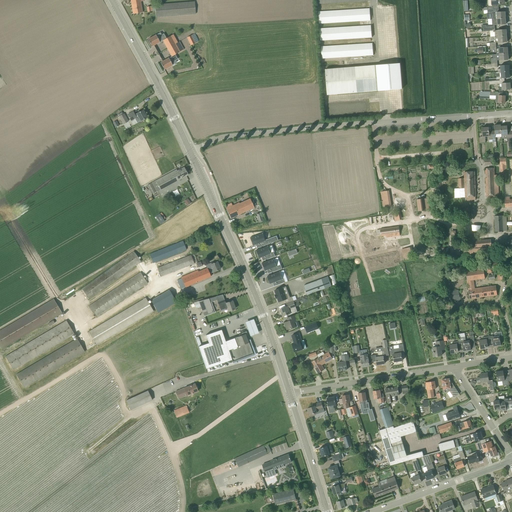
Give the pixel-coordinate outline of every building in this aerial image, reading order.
[(130,0),(133,14),(138,13),(142,12),(140,1),(144,1),(143,0),(130,0)] [(487,6),(487,10),(498,9),(498,4),(504,4),(503,0),(490,0),(491,4),(492,4),(493,6),(487,6)] [(155,4),(155,7),(155,11),(156,17),(195,14),(194,1),(155,4)] [(370,8),(318,11),(319,24),(371,20),(370,8)] [(492,13),(493,18),(493,19),(505,18),(505,11),(499,12),(498,9),(487,10),(487,13),(492,13)] [(371,25),(319,28),(320,41),(372,37),(371,25)] [(491,37),(495,36),(506,36),(506,29),(498,30),(495,30),(495,27),(486,28),(483,28),(483,32),(490,31),(491,37)] [(191,35),(187,38),(191,45),(195,43),(198,42),(194,34),(191,35)] [(163,40),(167,49),(175,44),(173,40),(175,39),(173,36),(171,37),(170,36),(166,38),(164,35),(162,36),(161,36),(157,38),(156,35),(148,39),(152,46),(163,40)] [(507,42),(506,36),(495,36),(495,41),(494,41),(494,42),(490,43),(490,46),(496,45),(496,43),(499,43),(507,42)] [(179,42),(175,44),(167,49),(172,56),(160,62),(164,69),(172,65),(171,62),(175,60),(174,59),(177,58),(175,54),(179,52),(184,50),(179,42)] [(373,43),(321,46),(322,58),(373,55),(373,43)] [(508,53),(500,54),(492,55),(493,58),(491,58),(491,64),(497,63),(497,61),(508,60),(508,53)] [(377,91),(375,65),(325,69),(327,95),(377,91)] [(502,83),(502,87),(498,87),(499,92),(503,91),(502,90),(510,89),(510,83),(502,83)] [(480,92),(480,93),(480,99),(490,99),(490,95),(496,96),(496,102),(505,103),(505,96),(501,96),(501,93),(494,92),(491,92),(480,92)] [(143,110),(137,113),(137,114),(135,115),(133,112),(128,115),(131,121),(137,118),(139,117),(141,121),(147,117),(143,110)] [(122,112),(118,114),(123,124),(128,121),(124,114),(123,114),(122,112)] [(492,140),(492,142),(496,141),(495,137),(501,137),(502,137),(501,126),(501,125),(494,125),(495,131),(492,131),(492,140)] [(502,137),(501,137),(501,139),(507,138),(508,141),(511,141),(511,138),(511,131),(510,131),(508,131),(507,126),(501,126),(502,137)] [(489,136),(489,140),(492,140),(492,131),(489,131),(489,127),(482,128),(483,136),(480,137),(481,143),(486,143),(485,136),(489,136)] [(152,183),(156,191),(157,191),(188,175),(184,167),(177,171),(177,170),(152,183)] [(494,175),(494,168),(485,168),(486,174),(487,175),(487,178),(486,178),(487,196),(488,196),(488,200),(495,199),(494,195),(495,195),(498,195),(497,175),(494,175)] [(464,172),(465,179),(464,179),(464,178),(459,179),(459,188),(464,188),(464,187),(465,187),(465,197),(466,197),(466,199),(471,198),(471,197),(475,196),(474,172),(464,172)] [(389,190),(381,192),(383,207),(392,206),(389,190)] [(400,198),(398,200),(396,197),(392,200),(395,205),(398,204),(399,205),(403,203),(400,198)] [(428,198),(424,198),(417,199),(418,211),(426,210),(429,210),(428,198)] [(245,201),(238,204),(226,210),(230,218),(254,207),(250,199),(245,201)] [(393,211),(396,224),(402,223),(399,210),(393,211)] [(161,212),(159,214),(159,213),(155,216),(160,223),(164,220),(163,220),(165,218),(161,212)] [(385,215),(371,217),(372,224),(387,222),(385,215)] [(506,215),(503,215),(495,216),(495,232),(507,231),(506,215)] [(390,234),(395,233),(395,235),(399,235),(398,226),(379,228),(379,229),(380,234),(380,235),(385,234),(385,237),(390,236),(390,234)] [(263,233),(250,238),(253,245),(256,244),(259,243),(260,247),(266,245),(264,241),(266,241),(263,233)] [(467,244),(467,246),(463,246),(464,254),(468,254),(468,255),(476,254),(476,253),(488,252),(488,250),(492,250),(492,246),(491,239),(488,239),(475,241),(475,245),(471,246),(471,243),(467,244)] [(183,241),(150,254),(153,263),(186,250),(183,241)] [(266,260),(271,258),(270,254),(272,254),(269,246),(256,251),(259,258),(262,257),(264,256),(266,260)] [(412,247),(401,249),(403,260),(414,258),(412,247)] [(89,299),(140,262),(133,252),(82,289),(89,299)] [(191,255),(157,268),(161,277),(194,264),(191,255)] [(274,259),(262,263),(265,271),(267,270),(270,269),(271,273),(277,270),(276,267),(277,266),(274,259)] [(213,272),(220,269),(217,261),(210,264),(211,267),(207,268),(198,272),(198,271),(180,279),(180,280),(177,281),(180,289),(210,276),(208,273),(213,271),(213,272)] [(473,280),(485,278),(485,273),(492,272),(491,268),(485,269),(484,263),(471,265),(472,271),(466,271),(468,287),(474,286),(473,280)] [(273,283),(276,282),(277,285),(283,283),(281,280),(283,279),(280,271),(267,276),(270,284),(273,283)] [(140,272),(88,306),(96,317),(148,283),(140,272)] [(307,295),(331,286),(327,277),(304,286),(307,295)] [(285,299),(286,303),(293,301),(292,297),(290,297),(286,286),(274,291),(276,294),(275,295),(276,298),(277,298),(279,302),(285,299)] [(470,298),(480,297),(478,288),(475,289),(474,286),(468,287),(470,298)] [(496,286),(478,288),(480,297),(497,295),(496,286)] [(169,290),(151,300),(158,313),(176,302),(169,290)] [(458,290),(450,291),(451,301),(460,300),(458,290)] [(450,291),(439,293),(439,291),(433,292),(433,298),(439,297),(440,302),(451,301),(450,291)] [(76,295),(66,299),(68,303),(78,298),(76,295)] [(287,316),(292,314),(298,312),(296,307),(295,303),(299,302),(303,301),(304,303),(311,301),(309,295),(302,298),(297,300),(294,301),(293,301),(286,303),(287,306),(280,309),(283,316),(286,315),(287,316)] [(217,300),(215,297),(199,301),(201,307),(204,315),(213,312),(210,303),(211,302),(217,300)] [(54,298),(0,330),(0,346),(1,349),(63,313),(54,298)] [(145,298),(88,332),(96,345),(153,311),(145,298)] [(226,303),(224,300),(218,302),(220,309),(226,307),(227,309),(228,311),(235,309),(232,301),(226,303)] [(295,315),(292,316),(287,318),(288,321),(284,323),(287,330),(295,327),(295,328),(300,326),(295,315)] [(259,333),(254,318),(245,321),(251,336),(259,333)] [(66,320),(5,356),(13,370),(74,334),(66,320)] [(305,327),(307,333),(319,329),(316,322),(305,327)] [(195,338),(204,364),(206,369),(231,360),(232,362),(254,354),(250,344),(248,343),(246,338),(248,337),(246,332),(239,335),(239,336),(238,337),(237,337),(225,341),(221,330),(206,335),(209,343),(201,345),(198,337),(195,338)] [(489,336),(491,347),(500,346),(500,345),(499,338),(503,338),(502,332),(497,333),(496,333),(495,333),(495,334),(495,335),(489,336)] [(301,341),(299,333),(292,335),(294,343),(292,344),(295,352),(303,349),(300,341),(301,341)] [(491,347),(489,336),(482,337),(483,340),(480,340),(481,349),(491,347)] [(459,338),(461,352),(471,350),(470,349),(471,349),(469,341),(466,342),(466,340),(465,337),(459,337),(459,338)] [(453,345),(450,345),(451,353),(461,352),(459,338),(457,339),(458,341),(453,342),(453,345)] [(77,339),(16,374),(24,388),(85,352),(77,339)] [(439,346),(433,347),(434,356),(442,355),(441,350),(445,349),(443,341),(436,342),(436,344),(438,344),(439,346)] [(401,353),(405,352),(403,344),(399,345),(399,348),(393,349),(393,347),(390,347),(390,349),(389,349),(390,355),(393,354),(394,357),(395,362),(402,361),(402,356),(401,353)] [(319,358),(318,358),(322,365),(332,359),(330,354),(334,354),(333,346),(326,348),(328,352),(323,355),(319,358)] [(370,366),(368,358),(367,354),(367,350),(360,351),(361,360),(362,367),(370,366)] [(382,351),(378,351),(375,352),(377,365),(385,364),(383,356),(382,351)] [(342,362),(338,363),(339,371),(347,369),(346,362),(349,361),(348,355),(347,355),(347,352),(342,353),(342,356),(341,356),(342,362)] [(324,370),(322,365),(318,358),(312,362),(318,373),(324,370)] [(499,386),(506,385),(506,387),(509,387),(509,384),(507,375),(504,375),(503,371),(503,370),(496,372),(497,376),(497,377),(499,386)] [(489,381),(488,373),(480,374),(480,378),(476,378),(477,382),(481,382),(486,381),(486,385),(489,385),(490,386),(489,386),(491,393),(495,393),(494,391),(494,388),(493,382),(493,380),(489,381)] [(445,378),(444,379),(442,380),(443,390),(447,389),(447,393),(450,391),(454,397),(459,394),(452,383),(450,384),(449,379),(448,379),(445,378)] [(433,389),(436,389),(435,381),(426,382),(427,390),(428,398),(434,397),(433,389)] [(195,384),(185,388),(176,391),(179,399),(198,391),(195,384)] [(385,389),(387,398),(387,403),(393,402),(392,396),(399,395),(398,387),(394,387),(385,389)] [(152,400),(148,390),(126,400),(131,410),(152,400)] [(373,391),(374,399),(378,398),(379,403),(384,403),(383,397),(381,398),(380,390),(373,391)] [(358,393),(360,401),(363,401),(364,405),(363,405),(363,409),(367,408),(367,404),(366,400),(365,392),(358,393)] [(501,409),(499,400),(496,401),(495,396),(498,395),(498,393),(492,394),(485,395),(486,398),(489,398),(490,402),(494,401),(495,410),(501,409)] [(340,404),(344,404),(344,408),(349,408),(348,403),(350,402),(349,395),(342,396),(343,399),(339,399),(340,404)] [(333,408),(336,408),(334,397),(327,398),(328,406),(329,408),(333,408)] [(508,398),(504,398),(499,399),(499,400),(501,409),(501,411),(507,410),(506,405),(509,404),(508,398)] [(323,408),(323,407),(321,402),(311,406),(312,407),(308,408),(308,410),(307,410),(308,411),(310,417),(316,415),(315,413),(318,412),(317,410),(323,408)] [(439,411),(442,410),(439,402),(436,403),(430,405),(433,413),(439,411)] [(186,405),(174,411),(177,418),(189,413),(186,405)] [(349,407),(353,418),(358,416),(355,405),(349,407)] [(379,407),(381,412),(386,428),(379,430),(390,465),(424,456),(422,452),(422,451),(407,455),(401,436),(417,432),(414,424),(414,423),(414,422),(394,428),(387,405),(379,407)] [(449,413),(446,414),(448,420),(451,419),(460,416),(456,406),(453,407),(455,411),(449,413)] [(470,420),(464,422),(459,424),(460,425),(460,427),(459,428),(460,429),(460,430),(472,426),(471,423),(470,420)] [(446,424),(438,427),(440,433),(454,428),(452,424),(446,425),(446,424)] [(328,439),(334,437),(332,430),(326,432),(328,439)] [(476,441),(483,439),(480,431),(473,433),(473,434),(471,434),(468,435),(468,436),(469,435),(470,438),(464,440),(466,444),(472,443),(471,442),(476,441)] [(349,435),(343,437),(346,448),(352,446),(349,435)] [(500,455),(499,454),(498,452),(497,453),(495,447),(492,447),(491,448),(489,442),(487,438),(481,440),(482,445),(482,446),(484,452),(488,451),(489,453),(490,453),(491,456),(492,456),(493,457),(493,458),(499,455),(499,456),(500,455)] [(455,447),(453,440),(438,444),(440,451),(455,447)] [(273,454),(288,448),(286,442),(271,448),(273,454)] [(264,445),(259,447),(235,458),(239,467),(268,454),(264,445)] [(322,457),(329,454),(328,449),(329,449),(328,446),(319,449),(322,457)] [(462,451),(459,452),(458,452),(459,454),(460,457),(454,459),(455,463),(457,469),(461,467),(463,466),(464,466),(462,460),(466,459),(462,451)] [(476,452),(472,453),(473,454),(473,455),(467,457),(470,464),(476,461),(476,462),(483,459),(480,452),(476,453),(476,452)] [(292,462),(289,454),(271,461),(271,462),(262,465),(265,471),(267,478),(276,475),(274,470),(285,466),(285,464),(292,462)] [(423,457),(426,466),(428,472),(424,473),(427,480),(434,477),(432,471),(434,470),(432,462),(429,456),(429,455),(423,457)] [(436,464),(437,468),(439,475),(447,473),(444,466),(447,465),(444,455),(438,457),(440,463),(436,464)] [(335,466),(328,468),(332,478),(340,476),(338,467),(340,466),(339,463),(335,464),(335,466)] [(419,475),(417,471),(416,472),(414,473),(416,476),(412,478),(414,484),(421,482),(419,475)] [(361,475),(355,477),(358,485),(364,483),(361,475)] [(379,486),(372,489),(375,497),(399,488),(395,477),(387,480),(388,483),(381,485),(380,482),(378,483),(379,486)] [(504,491),(511,488),(511,478),(508,480),(508,481),(501,483),(504,491)] [(344,483),(339,485),(332,487),(334,495),(341,492),(340,489),(345,487),(344,483)] [(499,503),(500,505),(501,505),(505,504),(503,500),(500,494),(497,495),(496,493),(493,485),(481,490),(484,498),(485,501),(495,497),(496,497),(498,502),(499,503)] [(367,489),(360,492),(364,502),(370,500),(367,489)] [(296,499),(293,490),(273,494),(276,504),(296,499)] [(461,497),(464,505),(471,502),(473,508),(480,506),(482,505),(481,501),(478,502),(475,492),(461,497)] [(355,504),(353,497),(336,502),(339,509),(355,504)] [(453,511),(452,509),(455,509),(452,500),(445,503),(445,504),(439,506),(441,511),(445,511),(448,511),(453,511)]
